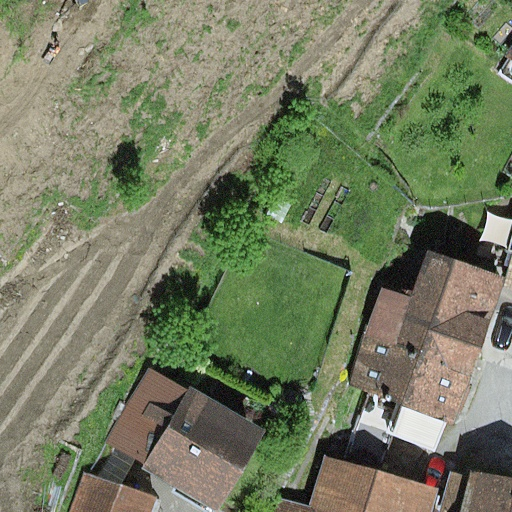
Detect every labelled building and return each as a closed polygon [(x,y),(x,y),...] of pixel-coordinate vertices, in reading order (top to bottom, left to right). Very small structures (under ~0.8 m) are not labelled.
[(511,51),(508,58),(511,60),(500,77),(511,84),(511,51)] [(414,295),(382,284),(346,385),(370,394),(397,404),(402,405),(392,433),(438,449),(448,420),(456,423),(507,280),(429,252),(414,295)] [(151,369),(108,443),(222,509),(267,431),(191,387),(189,391),(151,369)] [(397,404),(370,394),(352,449),(379,458),(397,404)] [(436,511),(443,489),(325,456),(311,508),(281,500),(277,511),(436,511)] [(511,511),(511,478),(472,468),(461,511),(511,511)] [(155,511),(159,500),(86,474),(71,511),(155,511)]
